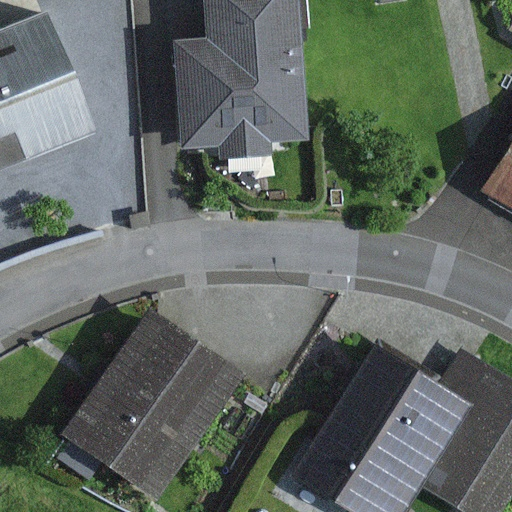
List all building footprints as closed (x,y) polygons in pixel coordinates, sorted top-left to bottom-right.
[(309,141),(299,0),(204,0),(207,39),(173,42),(181,151),(221,149),(222,160),(273,157),(272,144),(309,141)] [(0,173),(99,134),(49,10),(0,30),(0,173)] [(511,140),(483,191),(511,207),(511,140)] [(158,503),(246,376),(150,309),(61,436),(158,503)] [(375,343),(292,476),(349,511),(407,511),(421,489),(474,405),(440,383),(375,343)] [(511,379),(462,348),(440,383),(474,405),(421,489),(457,511),(503,511),(511,499),(511,379)]
